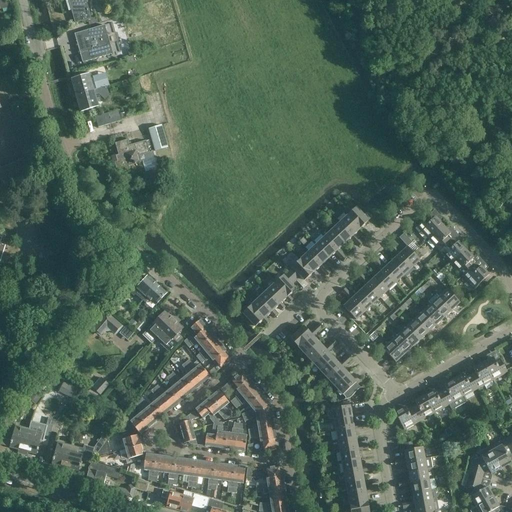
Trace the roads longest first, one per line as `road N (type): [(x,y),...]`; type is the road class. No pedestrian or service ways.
road 1 (residential): [(245,359),(185,293),(91,211),(63,156),(39,66)]
road 2 (residential): [(313,302),(430,198),(511,284)]
road 3 (tertiary): [(152,511),(0,471)]
road 4 (residential): [(392,394),(511,328)]
road 5 (residential): [(392,511),(372,415),(392,394)]
road 6 (residential): [(392,394),(313,302)]
